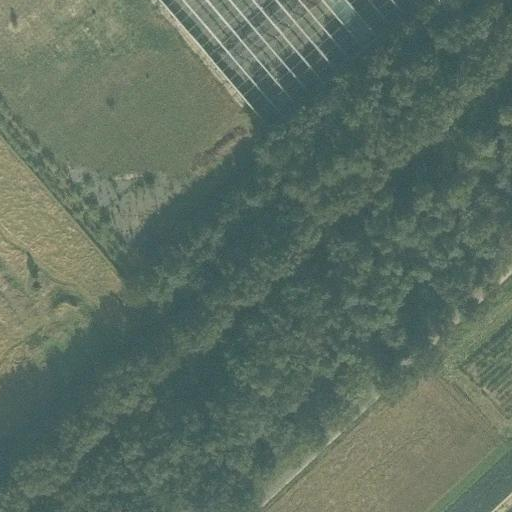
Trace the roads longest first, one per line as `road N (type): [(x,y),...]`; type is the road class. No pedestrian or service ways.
road 1 (track): [(6,511),(511,36)]
road 2 (unclassified): [(241,511),(511,258)]
